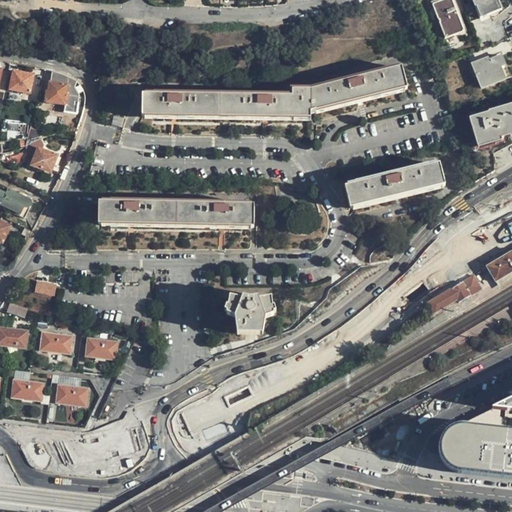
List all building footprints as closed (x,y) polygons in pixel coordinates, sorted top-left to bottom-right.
[(463,33),(450,0),(438,0),(430,3),(443,39),(463,33)] [(500,10),(496,0),(471,0),(480,18),(500,10)] [(503,78),(498,65),(503,63),(500,54),(484,60),(482,57),(470,61),(478,86),(503,78)] [(311,113),(404,91),(399,68),(390,70),(390,73),(311,93),(294,93),(294,100),(155,98),(155,96),(145,96),(145,101),(145,112),(146,118),(310,120),(311,113)] [(57,72),(54,71),(49,92),(47,92),(45,103),(65,106),(65,112),(77,114),(80,95),(74,87),(76,81),(75,81),(72,79),(69,76),(65,74),(62,73),(59,72),(57,72)] [(30,94),(34,76),(15,72),(11,90),(30,94)] [(483,145),(511,135),(511,106),(471,118),(483,145)] [(41,126),(31,124),(28,137),(32,138),(39,135),(41,126)] [(51,172),(57,156),(39,149),(33,166),(51,172)] [(441,186),(436,165),(427,167),(428,170),(357,187),(356,185),(347,187),(353,207),(441,186)] [(25,219),(32,205),(32,204),(32,202),(31,201),(30,200),(26,197),(9,189),(7,193),(0,189),(0,204),(21,215),(20,217),(25,219)] [(251,228),(252,206),(242,206),(242,208),(112,206),(112,204),(100,204),(100,225),(251,228)] [(0,242),(2,244),(11,228),(0,222),(0,242)] [(511,252),(486,268),(495,284),(511,274),(511,252)] [(427,305),(433,316),(458,301),(460,304),(482,291),(473,276),(462,282),(463,284),(427,305)] [(55,293),(55,283),(35,282),(35,292),(55,293)] [(266,318),(273,314),(271,299),(261,301),(259,299),(251,300),(243,299),(241,302),(231,299),(229,314),(236,318),(239,333),(262,334),(266,318)] [(24,317),(27,309),(10,304),(7,313),(24,317)] [(0,345),(26,348),(28,331),(0,327),(0,345)] [(70,354),(72,337),(43,333),(41,351),(70,354)] [(115,360),(117,343),(88,339),(86,356),(115,360)] [(17,371),(16,378),(30,379),(31,371),(17,371)] [(81,385),(82,378),(54,374),(53,382),(81,385)] [(42,401),(44,383),(15,379),(12,397),(42,401)] [(86,406),(88,388),(58,385),(57,402),(86,406)] [(511,398),(491,409),(511,411),(511,398)] [(511,411),(491,409),(454,435),(463,433),(511,438),(511,411)] [(450,474),(459,478),(511,483),(511,438),(463,433),(454,435),(447,439),(442,446),(440,455),(441,463),(445,470),(450,474)]
